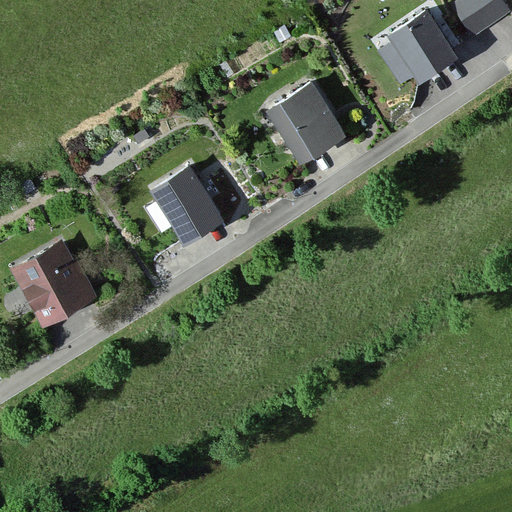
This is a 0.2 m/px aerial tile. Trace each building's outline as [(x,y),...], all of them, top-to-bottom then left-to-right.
[(509,7),(504,0),(460,0),(455,4),(473,31),(509,7)] [(461,51),(431,7),(391,34),(396,41),(385,47),(407,78),(419,70),(424,76),(461,51)] [(349,130),(316,78),(273,105),(306,157),(349,130)] [(228,213),(195,164),(159,188),(192,237),(228,213)] [(96,291),(65,239),(17,268),(48,320),(96,291)]
